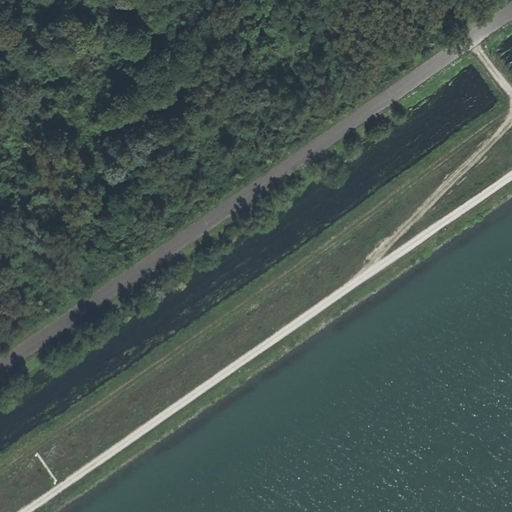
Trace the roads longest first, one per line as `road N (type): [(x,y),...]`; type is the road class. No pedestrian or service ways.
road 1 (track): [(0,473),(511,116)]
road 2 (track): [(511,175),(26,511)]
road 3 (track): [(340,296),(511,122)]
